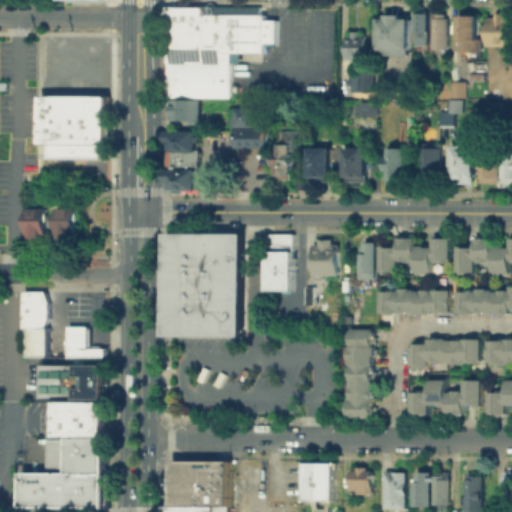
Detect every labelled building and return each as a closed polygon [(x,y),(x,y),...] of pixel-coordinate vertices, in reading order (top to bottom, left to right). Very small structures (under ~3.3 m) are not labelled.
[(170,9),(207,9),(207,15),(269,15),(269,22),(280,22),(280,44),(269,44),(269,54),(234,54),(170,54),(170,9)] [(421,46),(421,13),(433,13),(433,46),(421,46)] [(452,17),(452,51),(439,51),(439,17),(452,17)] [(498,19),(498,17),(511,17),(511,47),(493,47),(493,19),(498,19)] [(465,19),(484,19),(484,51),(465,51),(465,19)] [(387,20),(415,20),(415,57),(387,57),(387,20)] [(369,33),(369,62),(354,62),(354,33),(369,33)] [(170,54),(234,54),(234,98),(170,98),(170,54)] [(358,71),(373,71),(373,90),(358,90),(358,71)] [(466,100),(456,100),(456,84),(470,84),(470,100),(466,100)] [(40,97),(111,97),(111,146),(40,146),(40,97)] [(457,114),(456,114),(456,100),(466,100),(466,114),(457,114)] [(172,103),(204,103),(204,124),(172,124),(172,103)] [(493,110),(493,103),(505,103),(505,111),(493,110)] [(360,116),(360,104),(379,104),(379,116),(360,116)] [(236,110),(256,110),(256,129),(236,129),(236,110)] [(457,125),(442,124),(442,115),(457,115),(457,125)] [(171,129),(203,130),(202,188),(171,188),(171,129)] [(236,134),(269,134),(269,148),(236,148),(236,134)] [(279,178),(280,146),(297,146),(297,178),(279,178)] [(428,179),(429,149),(445,149),(444,180),(428,179)] [(478,149),(478,185),(457,185),(457,149),(478,149)] [(333,152),(333,183),(314,183),(314,151),(333,152)] [(408,151),(407,182),(392,182),(392,151),(408,151)] [(350,152),(369,152),(369,183),(350,183),(350,152)] [(511,155),(511,184),(486,184),(486,155),(511,155)] [(32,207),(48,207),(48,239),(32,239),(32,207)] [(58,209),(76,209),(76,241),(58,241),(58,209)] [(173,238),(248,238),(248,340),(173,340),(173,238)] [(271,238),(296,238),(296,294),(271,294),(271,238)] [(402,249),(402,239),(420,239),(420,250),(420,263),(402,263),(402,249)] [(437,250),(437,241),(455,241),(455,263),(437,263),(437,250)] [(479,249),(479,241),(496,241),(496,250),(496,263),(479,263),(479,249)] [(316,246),(341,246),(341,278),(316,278),(316,246)] [(362,246),(378,246),(378,281),(362,281),(362,246)] [(384,249),(402,249),(402,263),(402,274),(384,274),(384,249)] [(461,249),(479,249),(479,263),(479,273),(461,273),(461,249)] [(420,250),(437,250),(437,263),(437,274),(420,274),(420,263),(420,250)] [(496,250),(511,250),(511,276),(496,276),(496,263),(496,250)] [(319,289),(319,305),(311,305),(311,289),(319,289)] [(384,290),(402,290),(402,314),(384,314),(384,290)] [(402,290),(418,290),(418,314),(402,314),(402,290)] [(418,290),(436,290),(436,314),(418,314),(418,290)] [(436,290),(455,290),(455,314),(436,314),(436,290)] [(461,292),(479,292),(479,314),(461,314),(461,292)] [(479,292),(496,292),(496,314),(479,314),(479,292)] [(496,292),(511,292),(511,314),(496,314),(496,292)] [(31,295),(47,295),(53,306),(53,319),(48,330),(31,330),(31,295)] [(71,329),(92,329),(92,351),(108,351),(108,359),(71,359),(71,329)] [(352,332),(376,332),(376,420),(352,420),(352,332)] [(34,335),(52,335),(52,359),(34,359),(34,335)] [(432,340),(450,340),(450,343),(450,366),(432,366),(432,346),(432,340)] [(450,343),(466,343),(466,366),(450,366),(450,343)] [(466,343),(485,343),(485,366),(466,366),(466,343)] [(493,345),(511,345),(511,366),(493,366),(493,345)] [(416,346),(432,346),(432,366),(432,370),(416,370),(416,346)] [(44,369),(109,369),(109,404),(56,404),(44,404),(44,369)] [(432,393),(432,383),(450,383),(450,394),(450,407),(432,407),(432,393)] [(468,394),(468,383),(485,383),(485,409),(468,409),(468,394)] [(416,393),(432,393),(432,407),(432,417),(416,417),(416,393)] [(450,394),(468,394),(468,409),(468,417),(450,417),(450,407),(450,394)] [(493,396),(511,396),(511,409),(511,418),(493,418),(493,396)] [(56,406),(104,406),(104,444),(56,444),(56,406)] [(48,444),(56,444),(104,444),(106,478),(48,478),(48,444)] [(304,461),(336,461),(336,499),(304,499),(304,461)] [(175,511),(175,466),(232,466),(232,511),(175,511)] [(511,498),(511,469),(502,469),(501,498),(511,498)] [(354,474),(375,474),(375,495),(354,495),(354,474)] [(389,511),(389,476),(410,476),(410,511),(389,511)] [(418,476),(434,476),(434,510),(418,510),(418,476)] [(29,511),(29,478),(48,478),(106,478),(106,511),(29,511)] [(437,478),(453,478),(453,506),(437,506),(437,478)] [(471,511),(471,479),(487,479),(487,511),(471,511)]
